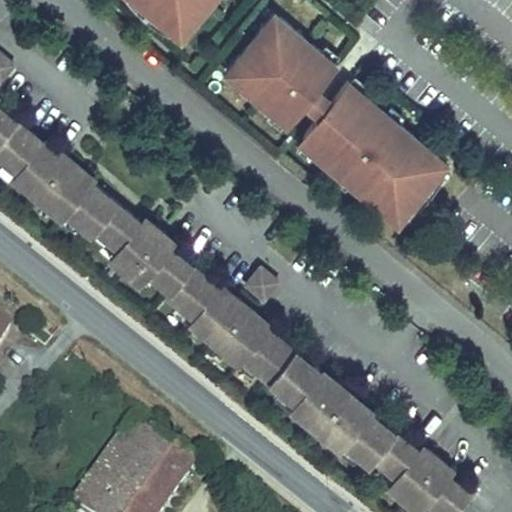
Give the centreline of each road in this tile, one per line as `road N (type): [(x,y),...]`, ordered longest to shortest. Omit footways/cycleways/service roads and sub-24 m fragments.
road 1 (residential): [(511,375),(58,0)]
road 2 (secondary): [(0,240),(337,511)]
